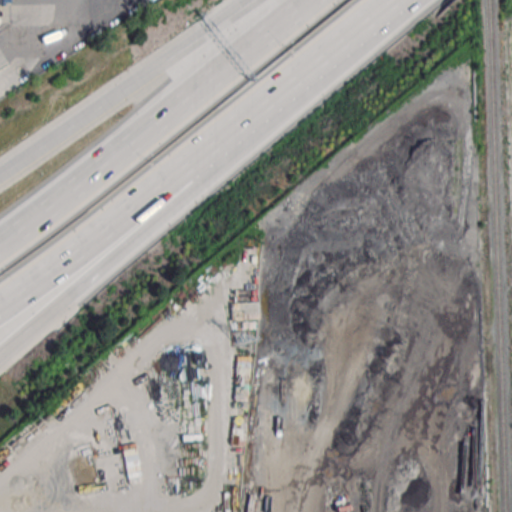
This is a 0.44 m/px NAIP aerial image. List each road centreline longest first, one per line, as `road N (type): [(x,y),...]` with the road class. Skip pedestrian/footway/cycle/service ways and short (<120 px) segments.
road 1 (motorway): [(310,0),(0,245)]
road 2 (motorway): [(0,309),(272,105)]
road 3 (motorway): [(254,0),(0,176)]
road 4 (motorway): [(68,298),(262,136),(272,105)]
road 5 (motorway): [(272,105),(402,0)]
